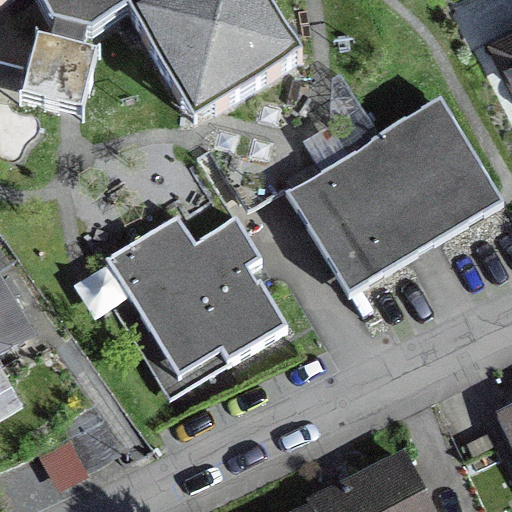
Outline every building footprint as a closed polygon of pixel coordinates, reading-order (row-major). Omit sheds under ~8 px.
[(0,0),(0,11),(16,1),(38,35),(93,41),(125,22),(177,111),(211,119),(299,66),(258,0),(0,0)] [(511,33),(493,43),(511,80),(511,33)] [(438,109),(283,202),(346,307),(502,214),(497,206),(438,109)] [(190,253),(174,223),(102,267),(175,388),(218,363),(224,373),(284,337),(257,292),(253,294),(248,285),(244,279),(258,271),(233,228),(231,229),(190,253)] [(0,307),(0,357),(22,345),(0,307)] [(90,409),(57,426),(82,475),(115,459),(90,409)] [(494,422),(511,458),(511,416),(497,423),(496,421),(494,422)] [(422,511),(401,467),(309,510),(309,511),(422,511)]
